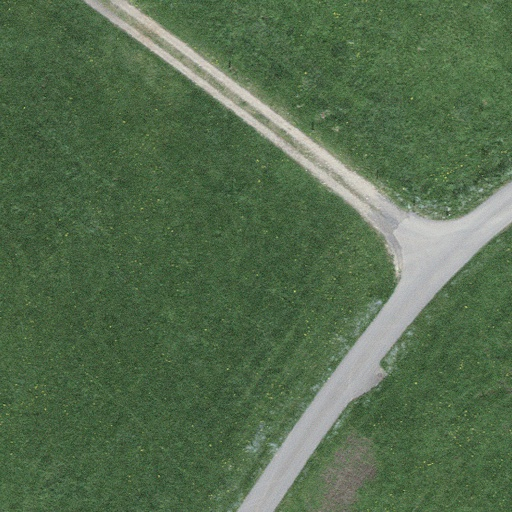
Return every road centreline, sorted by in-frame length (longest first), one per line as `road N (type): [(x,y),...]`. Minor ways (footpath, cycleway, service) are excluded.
road 1 (track): [(443,261),(101,0)]
road 2 (track): [(511,201),(443,261),(355,365),(254,511)]
